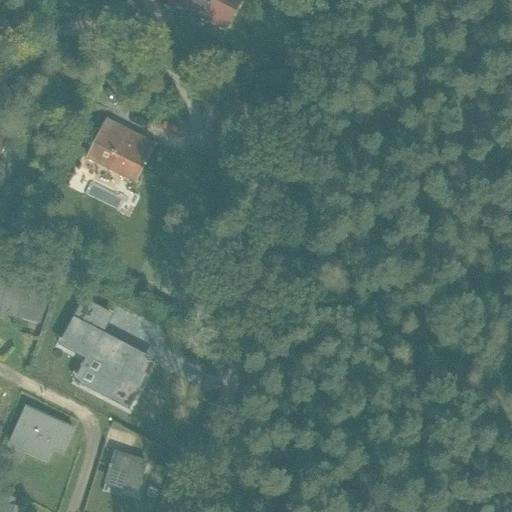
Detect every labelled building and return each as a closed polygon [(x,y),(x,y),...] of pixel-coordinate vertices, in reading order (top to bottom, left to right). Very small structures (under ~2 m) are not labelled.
[(179,0),(178,3),(184,6),(183,9),(224,31),(240,0),(179,0)] [(216,140),(249,152),(264,115),(231,102),(216,140)] [(87,159),(135,183),(154,145),(107,121),(87,159)] [(0,310),(5,312),(4,316),(16,319),(20,305),(43,312),(49,293),(0,278),(0,310)] [(45,279),(43,287),(55,290),(57,283),(45,279)] [(134,383),(146,360),(100,335),(110,317),(83,303),(64,339),(110,364),(95,392),(115,403),(114,404),(120,407),(121,405),(127,409),(139,386),(134,383)] [(25,409),(10,442),(28,450),(26,453),(46,462),(53,446),(56,448),(59,442),(66,445),(73,430),(25,409)] [(158,453),(154,466),(167,470),(171,457),(158,453)] [(124,490),(136,494),(145,465),(114,455),(106,480),(125,486),(124,490)] [(21,511),(22,511),(7,507),(9,499),(0,497),(0,511),(21,511)]
